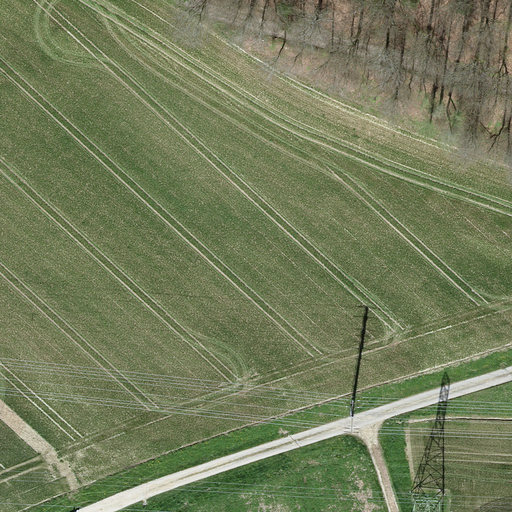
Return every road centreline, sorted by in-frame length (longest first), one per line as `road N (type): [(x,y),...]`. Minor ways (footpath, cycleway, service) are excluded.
road 1 (track): [(118,511),(511,375)]
road 2 (track): [(314,0),(511,88)]
